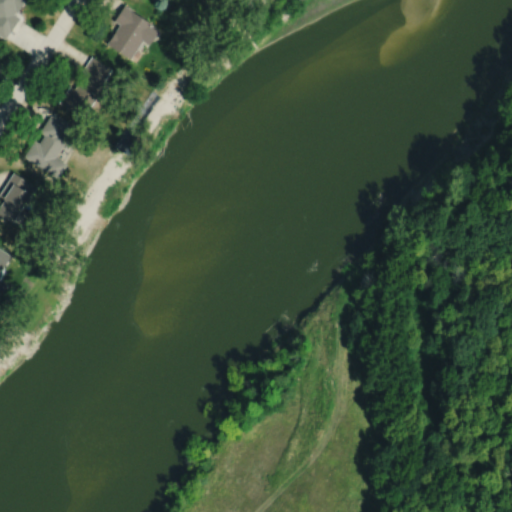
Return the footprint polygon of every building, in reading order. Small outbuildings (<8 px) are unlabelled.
[(0,0),(0,33),(5,37),(9,31),(10,31),(20,16),(14,12),(15,10),(18,12),(24,1),(23,0),(0,0)] [(124,4),(114,19),(120,23),(107,42),(131,58),(144,38),(150,42),(159,29),(152,25),(154,23),(124,4)] [(91,55),(82,69),(85,71),(75,87),(70,84),(59,102),(83,118),(97,95),(100,97),(109,84),(104,81),(112,68),(91,55)] [(34,139),(23,155),(58,177),(67,163),(56,156),(68,136),(62,133),(68,125),(66,124),(68,121),(54,112),(52,114),(51,114),(40,131),(44,133),(39,142),(34,139)] [(14,171),(0,191),(0,195),(4,198),(0,204),(0,213),(12,222),(30,194),(31,195),(37,186),(14,171)]
